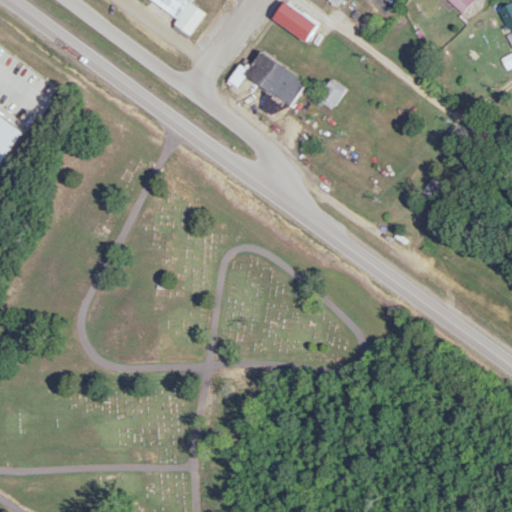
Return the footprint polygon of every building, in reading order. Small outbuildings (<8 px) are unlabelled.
[(197,0),(152,0),(181,19),(177,25),(195,37),(212,10),(197,0)] [(278,19),(311,42),(323,25),(291,2),(278,19)] [(511,3),(500,9),(511,34),(508,36),(511,45),(511,53),(501,59),(507,71),(511,68),(511,3)] [(252,75),(294,105),(310,81),(266,50),(253,69),(245,63),(233,81),(243,88),(252,75)] [(332,109),(348,91),(336,81),(320,98),(332,109)] [(0,142),(19,115),(0,101),(0,142)]
